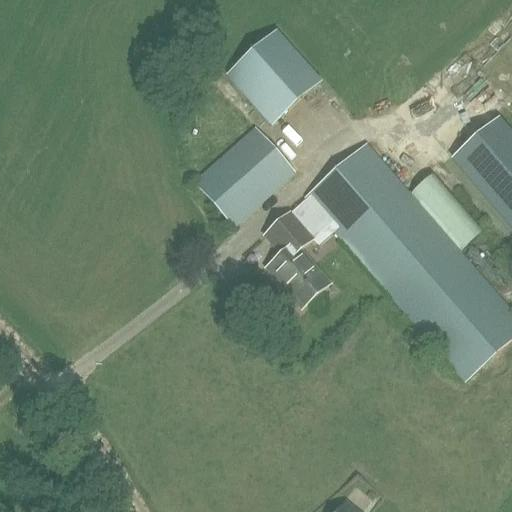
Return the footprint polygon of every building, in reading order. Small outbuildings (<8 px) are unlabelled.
[(320,84),(276,35),(228,79),(271,127),(320,84)] [(292,47),(308,62),(317,53),(301,38),(292,47)] [(487,87),(505,72),(497,64),(479,79),(487,87)] [(227,118),(211,131),(219,139),(234,126),(227,118)] [(453,163),(511,230),(511,139),(498,124),(453,163)] [(234,230),(294,176),(255,132),(195,185),(234,230)] [(363,266),(465,383),(511,342),(511,315),(366,148),(306,201),(330,228),(363,266)] [(480,231),(435,175),(412,194),(460,255),(484,236),(480,231)] [(313,244),(290,217),(265,239),(282,259),(267,272),(302,311),(329,288),(300,255),(313,244)] [(333,489),(354,505),(363,492),(342,476),(333,489)]
